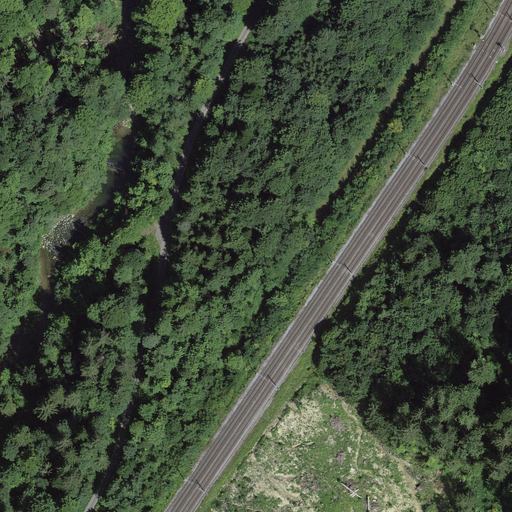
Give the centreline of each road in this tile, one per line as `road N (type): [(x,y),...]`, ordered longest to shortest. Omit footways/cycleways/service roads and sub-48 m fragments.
road 1 (track): [(454,0),(143,491),(109,511)]
road 2 (track): [(264,0),(176,180),(125,425),(88,511)]
road 3 (track): [(0,434),(70,350),(109,266),(126,247),(168,234)]
